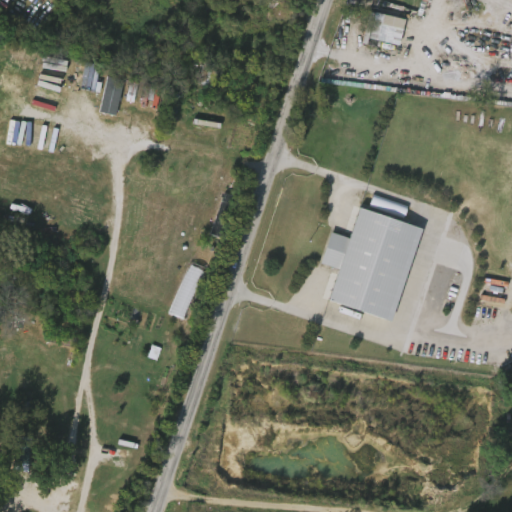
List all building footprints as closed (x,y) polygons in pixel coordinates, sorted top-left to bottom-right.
[(91,115),(107,118),(116,81),(99,77),(91,115)] [(224,240),(211,235),(224,194),(238,198),(224,240)] [(399,209),(365,197),(361,208),(395,220),(399,209)] [(394,321),(330,303),(340,270),(322,265),(331,233),(352,239),(360,210),(422,228),(394,321)] [(186,324),(168,317),(190,263),(207,269),(186,324)]
